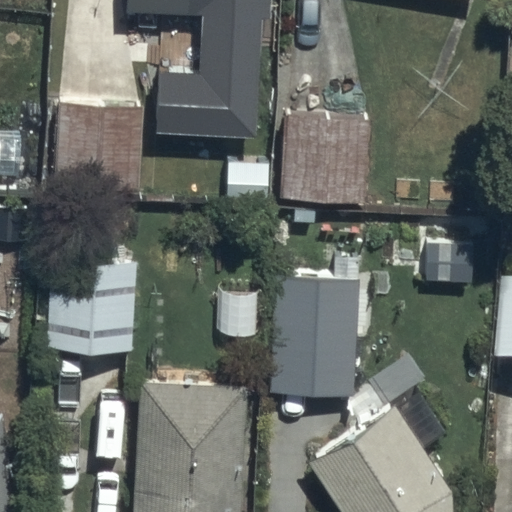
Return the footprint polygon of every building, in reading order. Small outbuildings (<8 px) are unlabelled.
[(272,0),(127,0),(127,10),(200,13),(198,74),(159,72),(156,133),(257,137),(263,17),(272,17),(272,0)] [(139,105),(56,101),(53,183),(135,187),(139,105)] [(370,116),(285,111),(280,195),(365,200),(370,116)] [(134,263),(44,257),(37,344),(127,351),(134,263)] [(355,275),(267,268),(258,384),(346,391),(355,275)] [(511,287),(500,287),(494,370),(511,371),(511,287)] [(233,511),(242,388),(135,381),(127,511),(233,511)] [(415,390),(305,459),(339,511),(451,511),(450,486),(424,444),(443,433),(415,390)] [(0,511),(18,511),(0,421),(0,511)]
